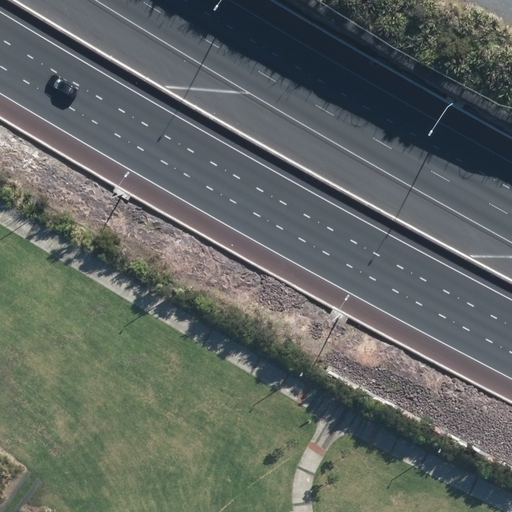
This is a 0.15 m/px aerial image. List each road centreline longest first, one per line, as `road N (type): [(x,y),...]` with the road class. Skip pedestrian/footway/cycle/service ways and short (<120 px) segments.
road 1 (motorway): [(511,328),(0,42)]
road 2 (motorway): [(143,0),(511,215)]
